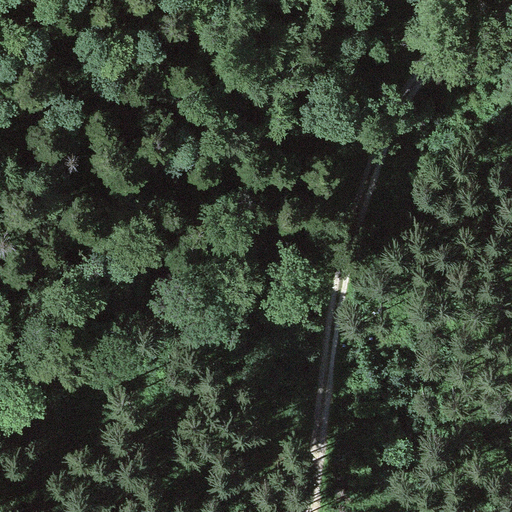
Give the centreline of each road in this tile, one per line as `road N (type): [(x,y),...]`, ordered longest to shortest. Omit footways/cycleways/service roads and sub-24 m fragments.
road 1 (track): [(511,13),(425,66),(393,122),(355,218),(328,345),(311,511)]
road 2 (track): [(0,379),(101,288),(299,225),(393,122)]
